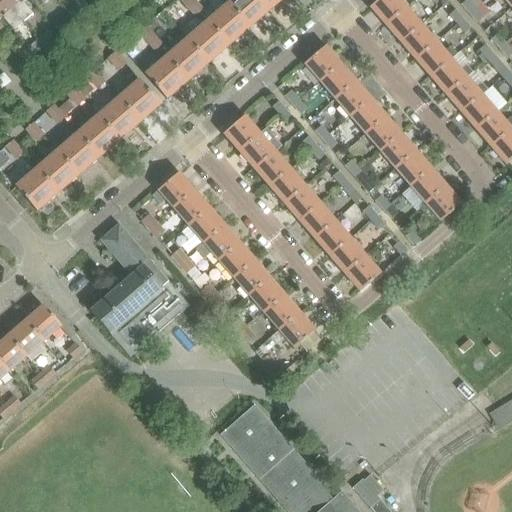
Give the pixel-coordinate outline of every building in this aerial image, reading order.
[(15,32),(25,23),(4,0),(0,0),(0,23),(4,20),(15,32)] [(25,2),(27,0),(4,0),(25,23),(35,14),(25,2)] [(249,30),(269,12),(259,0),(236,0),(229,6),(249,30)] [(259,0),(269,12),(283,0),(259,0)] [(406,0),(402,0),(401,2),(399,0),(381,0),(373,7),(388,25),(407,9),(411,5),(406,0)] [(195,1),(188,7),(196,17),(203,11),(195,1)] [(467,1),(461,6),(469,15),(475,10),(467,1)] [(228,48),(249,30),(229,6),(208,24),(228,48)] [(75,22),(85,14),(79,7),(69,15),(75,22)] [(403,43),(422,27),(407,9),(388,25),(403,43)] [(483,19),(475,10),(469,15),(477,24),(483,19)] [(463,20),(455,11),(449,17),(457,26),(463,20)] [(65,30),(75,22),(69,15),(59,23),(65,30)] [(471,29),(463,20),(457,26),(465,35),(471,29)] [(208,65),(228,48),(208,24),(188,41),(208,65)] [(147,42),(154,37),(146,27),(139,33),(147,42)] [(418,60),(437,44),(422,27),(403,43),(418,60)] [(45,48),(55,39),(48,32),(38,40),(45,48)] [(499,50),(505,45),(497,35),(491,41),(499,50)] [(155,52),(159,49),(162,46),(154,37),(147,42),(155,52)] [(35,56),(45,48),(38,40),(29,49),(35,56)] [(187,83),(208,65),(188,41),(167,59),(187,83)] [(450,48),(444,53),(437,44),(418,60),(433,77),(451,61),(457,56),(450,48)] [(511,54),(511,52),(505,45),(499,50),(507,59),(511,54)] [(493,55),(485,46),(479,51),(487,60),(493,55)] [(321,83),(341,66),(326,49),(306,65),(321,83)] [(126,65),(116,53),(115,53),(109,59),(119,71),(126,65)] [(487,60),(495,69),(501,64),(493,55),(487,60)] [(14,74),(24,65),(18,58),(8,66),(14,74)] [(168,100),(187,83),(167,59),(148,76),(168,100)] [(466,66),(460,71),(451,61),(433,77),(448,95),(467,79),(473,74),(466,66)] [(336,100),(356,83),(341,66),(321,83),(336,100)] [(94,71),(88,77),(98,89),(105,84),(94,71)] [(0,77),(0,91),(11,83),(4,75),(0,77)] [(481,83),(474,88),(467,79),(448,95),(463,113),(482,97),(488,92),(481,83)] [(141,122),(160,106),(162,105),(142,81),(121,99),(141,122)] [(351,117),(371,101),(356,83),(336,100),(351,117)] [(74,89),(67,94),(78,107),(85,101),(74,89)] [(284,97),(292,107),(298,101),(290,92),(284,97)] [(496,101),(490,106),(482,97),(463,113),(478,130),(497,115),(503,109),(496,101)] [(121,140),(141,122),(121,99),(100,117),(121,140)] [(292,107),(300,116),(306,111),(298,101),(292,107)] [(366,134),(386,118),(371,101),(351,117),(366,134)] [(280,117),(286,112),(278,103),(272,108),(280,117)] [(54,107),(47,112),(57,125),(64,119),(54,107)] [(294,121),(286,112),(280,117),(287,126),(294,121)] [(511,119),(511,118),(505,124),(497,115),(478,130),(493,148),(511,132),(511,131),(511,119)] [(100,158),(121,140),(100,117),(80,135),(100,158)] [(240,152),(260,136),(244,118),(225,135),(240,152)] [(380,152),(400,135),(386,118),(366,134),(380,152)] [(33,124),(26,130),(37,142),(43,137),(33,124)] [(314,132),(322,141),(328,136),(320,127),(314,132)] [(511,132),(493,148),(508,165),(511,162),(511,132)] [(80,175),(100,158),(80,135),(59,152),(80,175)] [(395,169),(415,153),(400,135),(380,152),(395,169)] [(274,139),(268,145),(260,136),(240,152),(256,170),(275,154),(282,148),(274,139)] [(330,151),(336,145),(328,136),(322,141),(330,151)] [(302,143),(310,152),(316,147),(308,138),(302,143)] [(23,154),(22,154),(12,142),(6,147),(15,160),(14,160),(22,170),(32,166),(23,154)] [(324,156),(316,147),(310,152),(318,161),(324,156)] [(59,193),(80,175),(59,152),(39,170),(59,193)] [(410,186),(430,170),(415,153),(395,169),(410,186)] [(271,188),(290,171),(275,154),(256,170),(271,188)] [(344,167),(352,176),(358,171),(350,162),(344,167)] [(38,211),(59,193),(39,170),(18,188),(38,211)] [(425,204),(445,187),(430,170),(410,186),(425,204)] [(286,205),(305,189),(290,171),(271,188),(286,205)] [(366,180),(358,171),(352,176),(360,185),(366,180)] [(340,187),(346,182),(338,172),(332,178),(340,187)] [(174,210),(194,193),(179,176),(159,192),(174,210)] [(340,187),(348,196),(354,191),(346,182),(340,187)] [(441,223),(460,205),(445,187),(425,204),(441,223)] [(301,223),(321,206),(305,189),(286,205),(301,223)] [(189,227),(209,211),(194,193),(174,210),(189,227)] [(380,197),(374,202),(382,211),(388,206),(380,197)] [(316,240),(336,224),(321,206),(301,223),(316,240)] [(396,215),(388,206),(382,211),(390,220),(396,215)] [(370,222),(376,216),(368,207),(362,212),(370,222)] [(204,244),(224,227),(209,211),(189,227),(204,244)] [(142,222),(149,231),(156,225),(148,216),(142,222)] [(384,225),(376,216),(370,222),(378,231),(384,225)] [(330,256),(350,240),(336,224),(316,240),(330,256)] [(149,231),(157,240),(158,240),(164,234),(156,225),(149,231)] [(132,277),(149,262),(119,227),(101,242),(109,250),(104,254),(109,259),(114,256),(132,277)] [(220,262),(239,245),(224,227),(204,244),(196,250),(204,260),(212,253),(220,262)] [(405,237),(413,246),(419,241),(411,232),(405,237)] [(345,274),(365,257),(370,253),(355,236),(350,240),(330,256),(345,274)] [(407,252),(399,242),(392,248),(400,257),(407,252)] [(235,279),(254,263),(239,245),(220,262),(235,279)] [(179,251),(172,257),(173,258),(180,266),(187,260),(179,251)] [(380,275),(365,257),(345,274),(361,292),(380,275)] [(187,260),(180,266),(188,275),(195,269),(187,260)] [(90,312),(130,359),(189,307),(169,284),(168,284),(149,262),(132,277),(114,292),(90,312)] [(250,296),(269,280),(254,263),(235,279),(250,296)] [(265,314),(284,297),(269,280),(250,296),(265,314)] [(202,292),(209,301),(216,295),(208,286),(202,292)] [(216,295),(209,301),(217,310),(224,304),(216,295)] [(280,331),(299,315),(284,297),(265,314),(280,331)] [(44,343),(61,328),(62,328),(45,308),(27,323),(44,343)] [(299,315),(280,331),(296,349),(315,332),(299,315)] [(240,336),(246,330),(239,321),(232,327),(234,329),(240,336)] [(27,358),(44,343),(27,323),(10,338),(27,358)] [(240,336),(247,345),(254,339),(246,330),(240,336)] [(0,361),(10,373),(27,358),(10,338),(0,346),(0,361)] [(72,360),(81,352),(75,345),(66,353),(72,360)] [(277,365),(269,356),(262,362),(270,371),(277,365)] [(0,380),(10,373),(0,361),(0,380)] [(46,382),(55,375),(49,368),(40,376),(46,382)] [(37,390),(46,382),(40,376),(31,383),(37,390)] [(11,412),(20,405),(14,398),(5,406),(11,412)] [(494,424),(494,433),(511,422),(511,401),(489,416),(494,424)] [(332,500),(327,494),(330,491),(262,414),(254,405),(220,436),(227,442),(287,511),(307,511),(308,511),(358,511),(341,492),(335,498),(332,500)] [(0,417),(2,420),(11,412),(5,406),(0,410),(0,417)] [(353,489),(372,511),(390,511),(377,497),(384,492),(369,475),(353,489)]
